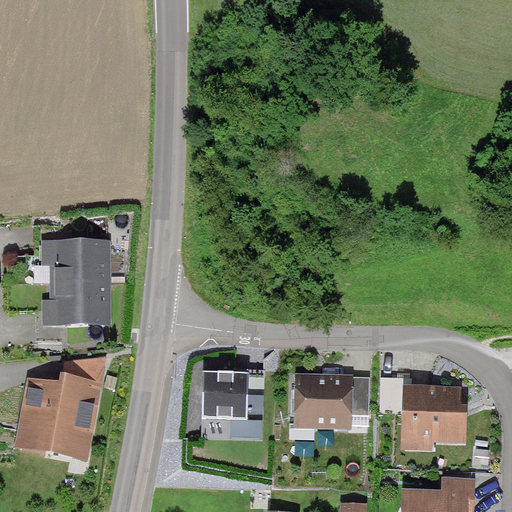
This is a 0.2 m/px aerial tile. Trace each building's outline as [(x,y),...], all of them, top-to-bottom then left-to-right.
[(43,241),(43,283),(104,282),(103,240),(43,241)] [(275,250),(273,289),(314,292),(317,253),(275,250)] [(104,282),(43,283),(44,330),(105,329),(104,282)] [(35,370),(20,445),(80,457),(98,366),(54,363),(52,374),(35,370)] [(258,380),(196,375),(192,433),(254,438),(258,380)] [(296,375),(294,432),(347,434),(348,411),(350,377),(296,375)] [(350,377),(348,411),(368,412),(369,378),(350,377)] [(453,384),(396,384),(396,444),(428,444),(428,437),(453,437),(453,384)] [(402,483),(400,511),(461,511),(463,481),(439,479),(438,485),(402,483)] [(336,501),(335,511),(357,511),(357,501),(336,501)]
